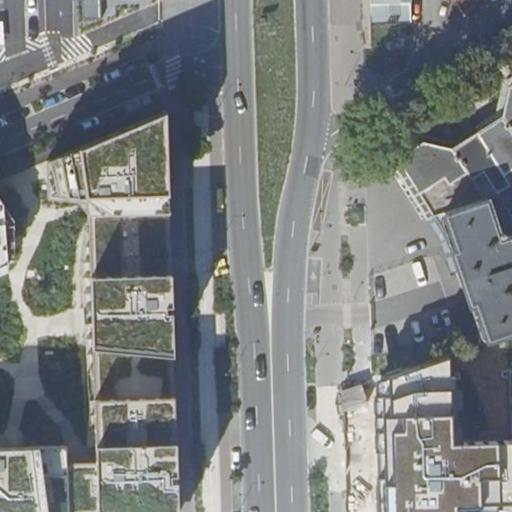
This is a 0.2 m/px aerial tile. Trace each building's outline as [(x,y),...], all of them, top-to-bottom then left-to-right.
[(511,181),(511,93),(505,119),(480,135),(511,181)] [(172,211),(169,108),(109,133),(48,158),(50,176),(52,196),(83,200),(84,203),(86,206),(91,214),(172,211)] [(511,194),(511,193),(511,181),(480,135),(458,149),(488,201),(511,194)] [(442,218),(488,201),(458,149),(427,141),(402,157),(442,218)] [(0,267),(19,260),(16,217),(0,193),(0,267)] [(511,194),(488,201),(442,218),(456,236),(477,300),(488,349),(511,341),(511,194)] [(179,511),(172,211),(91,214),(94,319),(97,456),(98,511),(179,511)] [(446,360),(377,382),(381,511),(455,511),(455,508),(492,511),(511,511),(511,457),(511,437),(452,447),(446,360)] [(363,388),(343,395),(344,416),(367,406),(363,388)] [(0,511),(70,511),(69,458),(69,442),(34,443),(16,444),(0,444),(0,511)] [(83,457),(69,458),(70,511),(98,511),(97,456),(83,457)]
